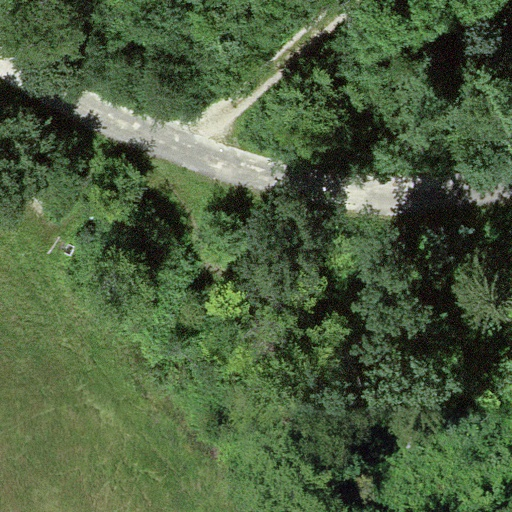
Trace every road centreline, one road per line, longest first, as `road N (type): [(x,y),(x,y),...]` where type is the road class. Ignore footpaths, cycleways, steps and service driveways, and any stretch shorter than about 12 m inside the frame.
road 1 (track): [(0,54),(224,163),(392,195),(511,173)]
road 2 (track): [(172,137),(249,88),(349,0)]
